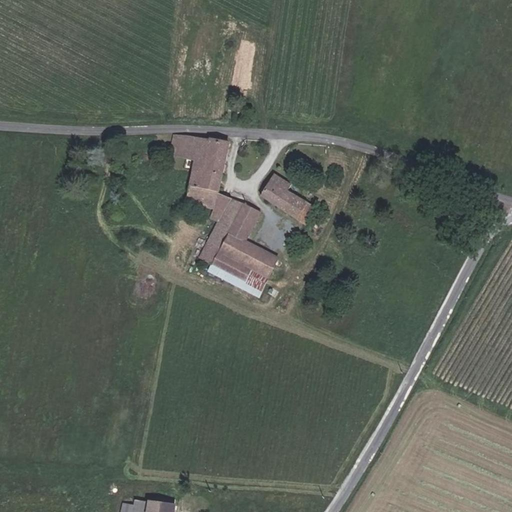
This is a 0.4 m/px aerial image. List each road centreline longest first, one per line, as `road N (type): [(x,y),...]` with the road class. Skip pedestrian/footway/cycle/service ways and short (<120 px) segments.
road 1 (unclassified): [(0,123),(362,141),(507,204)]
road 2 (unclassified): [(332,511),(507,204)]
